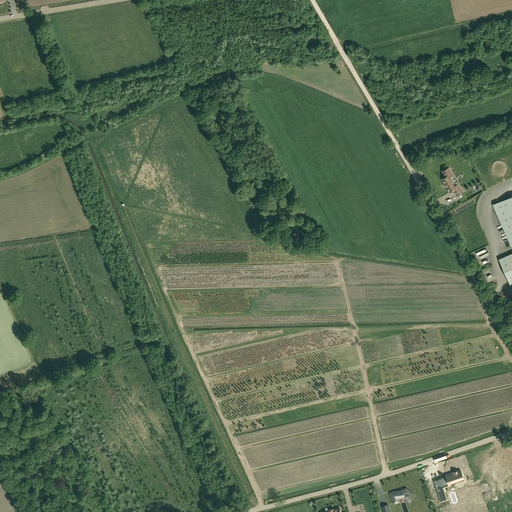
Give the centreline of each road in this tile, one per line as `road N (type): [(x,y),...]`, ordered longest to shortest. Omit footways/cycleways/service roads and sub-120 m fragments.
road 1 (unclassified): [(247,511),(511,432)]
road 2 (unclassified): [(511,345),(410,170)]
road 3 (track): [(410,170),(311,0)]
